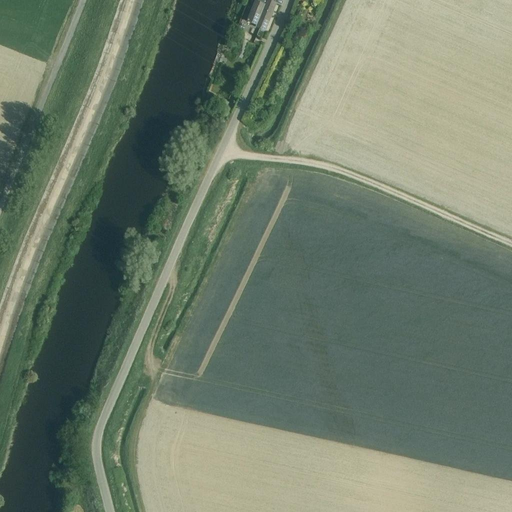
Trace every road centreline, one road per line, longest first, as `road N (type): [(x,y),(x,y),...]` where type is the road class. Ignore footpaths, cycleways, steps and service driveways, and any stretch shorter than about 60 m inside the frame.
road 1 (unclassified): [(108,511),(96,436),(289,0)]
road 2 (track): [(80,0),(0,208)]
